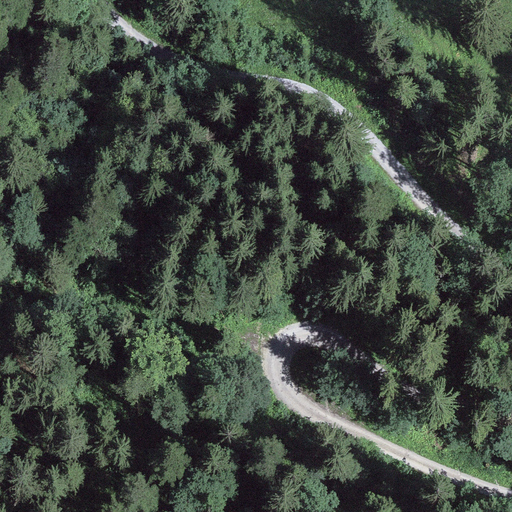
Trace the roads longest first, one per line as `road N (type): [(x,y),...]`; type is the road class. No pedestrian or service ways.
road 1 (track): [(511,495),(321,417),(290,397),(275,364),(293,336),(309,333),(423,400),(511,407)]
road 2 (track): [(511,278),(323,96),(275,78),(178,61),(96,0)]
